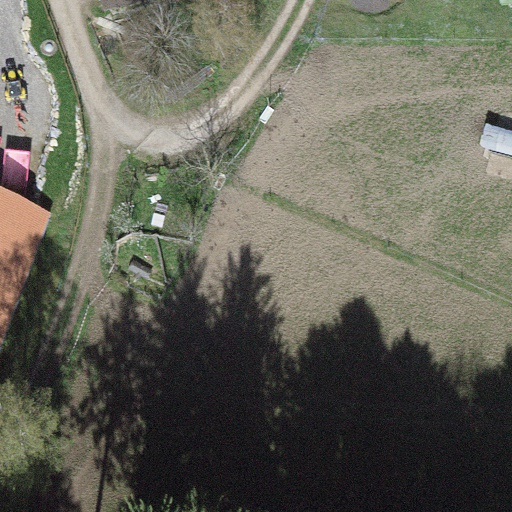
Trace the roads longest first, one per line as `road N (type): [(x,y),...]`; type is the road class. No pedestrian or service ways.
road 1 (track): [(0,442),(70,328),(103,140)]
road 2 (track): [(300,0),(261,81),(222,128),(167,150),(103,140)]
road 3 (track): [(103,140),(57,0)]
